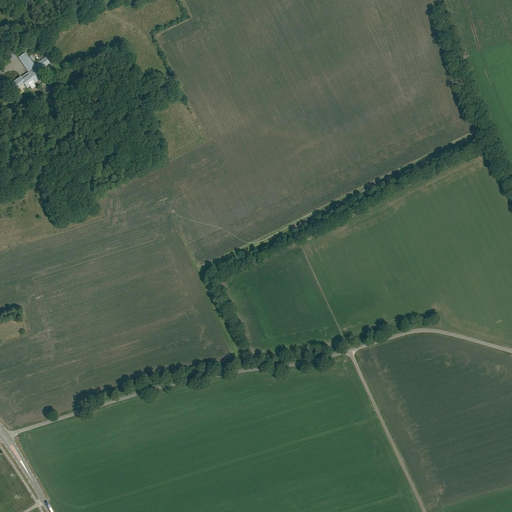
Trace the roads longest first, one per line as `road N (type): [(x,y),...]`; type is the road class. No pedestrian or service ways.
road 1 (unclassified): [(7,435),(142,391),(349,350)]
road 2 (track): [(438,0),(472,103),(511,185)]
road 3 (unclassified): [(424,511),(349,350)]
road 4 (unclassified): [(511,351),(425,329),(349,350)]
